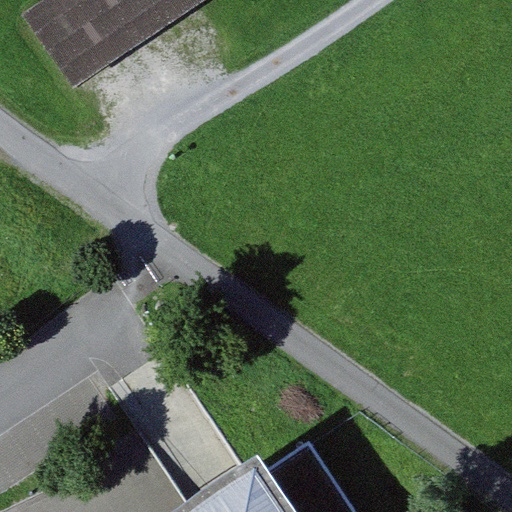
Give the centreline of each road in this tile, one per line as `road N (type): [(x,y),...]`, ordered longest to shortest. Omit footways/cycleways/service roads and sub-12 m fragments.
road 1 (track): [(0,124),(511,500)]
road 2 (track): [(367,0),(86,194)]
road 3 (track): [(158,245),(127,289),(0,406)]
